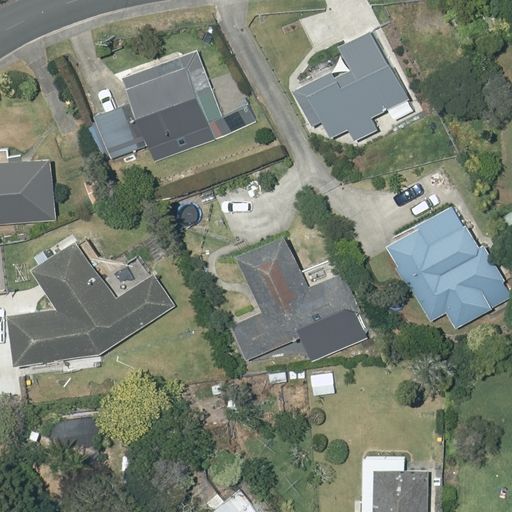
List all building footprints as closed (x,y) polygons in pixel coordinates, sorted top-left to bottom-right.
[(347,55),(289,81),(316,140),(350,126),(355,138),(380,127),(373,112),(412,95),(379,19),(339,37),(347,55)] [(130,83),(125,85),(154,160),(214,137),(208,121),(222,116),(212,87),(196,93),(184,62),(156,73),(153,63),(126,72),(130,83)] [(138,146),(122,103),(94,114),(110,157),(138,146)] [(49,154),(0,157),(0,221),(55,217),(49,154)] [(92,174),(96,187),(106,184),(103,171),(92,174)] [(511,284),(466,194),(389,233),(431,315),(444,308),(451,322),(511,291),(511,284)] [(173,207),(165,210),(170,221),(178,217),(173,207)] [(287,227),(240,247),(264,304),(233,316),(249,355),(317,326),(324,343),(347,333),(340,316),(366,306),(343,249),(302,266),(287,227)] [(29,261),(56,304),(8,309),(13,360),(98,352),(174,302),(153,270),(116,294),(74,233),(29,261)] [(331,343),(300,348),(302,363),(334,359),(331,343)] [(205,352),(189,355),(192,375),(208,373),(205,352)] [(285,369),(269,370),(269,381),(286,380),(285,369)] [(333,370),(311,372),(313,392),(334,391),(333,370)] [(273,388),(257,388),(258,402),(274,402),(273,388)] [(63,446),(88,444),(94,440),(98,435),(99,428),(97,422),(92,416),(86,414),(61,416),(55,420),(52,426),(51,433),(53,439),(58,444),(63,446)] [(426,511),(428,468),(374,467),(372,511),(426,511)] [(262,511),(250,497),(231,511),(262,511)]
